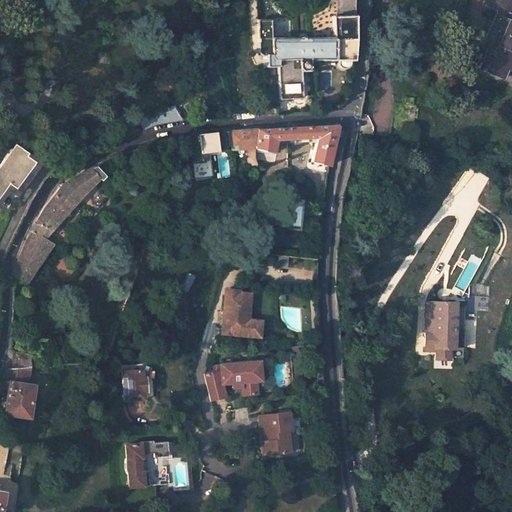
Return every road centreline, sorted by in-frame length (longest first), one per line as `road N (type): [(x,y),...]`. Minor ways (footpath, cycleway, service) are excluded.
road 1 (unclassified): [(349,116),(170,132),(111,148),(56,179),(13,251),(0,361)]
road 2 (unclassified): [(349,116),(325,292),(347,511)]
